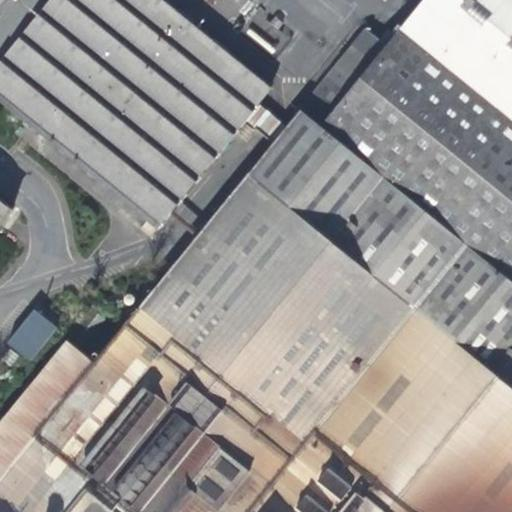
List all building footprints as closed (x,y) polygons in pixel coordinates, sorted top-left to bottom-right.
[(160,0),(46,0),(0,56),(0,104),(153,231),(269,90),(160,0)] [(511,0),(422,0),(385,46),(352,86),(318,128),(511,285),(511,0)] [(511,511),(511,285),(318,128),(352,86),(385,46),(364,29),(91,362),(62,339),(0,414),(0,511),(511,511)] [(269,137),(281,122),(258,104),(247,120),(269,137)] [(0,199),(0,222),(11,209),(0,199)] [(30,362),(57,328),(33,309),(6,343),(30,362)]
